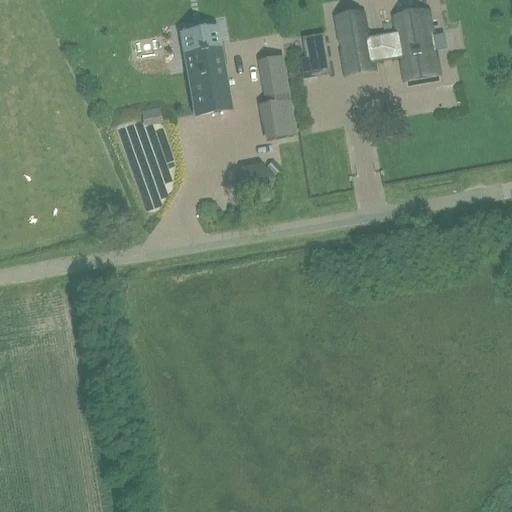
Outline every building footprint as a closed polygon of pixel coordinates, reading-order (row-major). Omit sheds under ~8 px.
[(439,75),(429,14),(395,20),(397,33),(369,38),(368,33),(351,36),(348,18),(337,20),(341,44),(343,43),(344,51),(342,51),(346,76),(375,71),(374,64),(402,59),(406,80),(407,88),(440,82),(439,75)] [(467,68),(493,58),(486,40),(460,51),(467,68)] [(199,52),(185,54),(196,116),(230,110),(222,66),(222,65),(219,49),(205,51),(205,49),(198,50),(199,52)] [(288,102),(281,61),(261,65),(268,106),(288,102)] [(300,128),(329,127),(327,87),(298,88),(300,128)] [(159,109),(141,112),(144,125),(161,122),(159,109)] [(271,164),(263,172),(271,180),(279,173),(271,164)] [(243,171),(238,187),(249,200),(265,196),(271,180),(263,172),(259,168),(243,171)]
